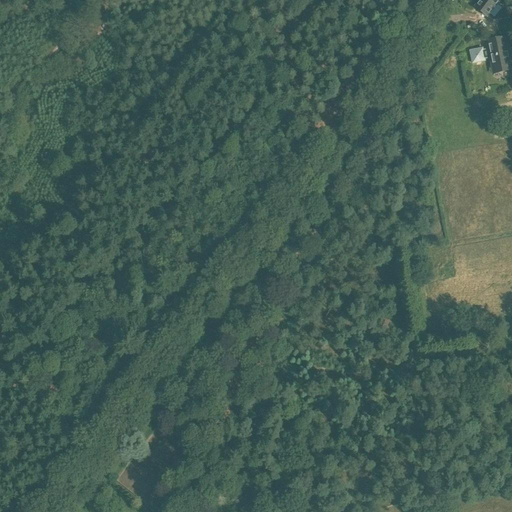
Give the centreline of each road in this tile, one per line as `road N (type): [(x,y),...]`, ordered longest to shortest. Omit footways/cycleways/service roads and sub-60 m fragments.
road 1 (track): [(89,447),(441,0)]
road 2 (track): [(89,447),(0,334)]
